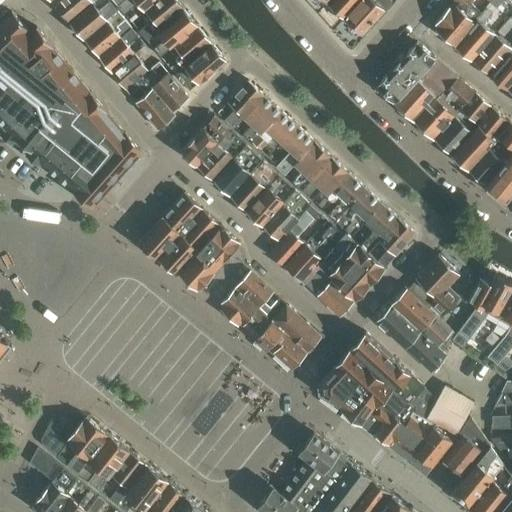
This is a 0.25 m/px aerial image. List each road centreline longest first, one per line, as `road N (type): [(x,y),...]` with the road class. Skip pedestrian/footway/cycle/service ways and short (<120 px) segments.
road 1 (residential): [(245,58),(431,227),(434,236),(340,333)]
road 2 (residential): [(164,153),(247,228),(261,264),(340,333)]
road 3 (residential): [(289,392),(95,238)]
road 4 (residential): [(352,78),(471,194),(511,223)]
road 5 (residential): [(32,0),(164,153)]
road 6 (residential): [(450,511),(306,403)]
road 7 (residential): [(230,511),(222,505),(306,403)]
road 8 (residential): [(95,238),(63,270),(0,220)]
road 9 (residential): [(164,153),(245,58)]
